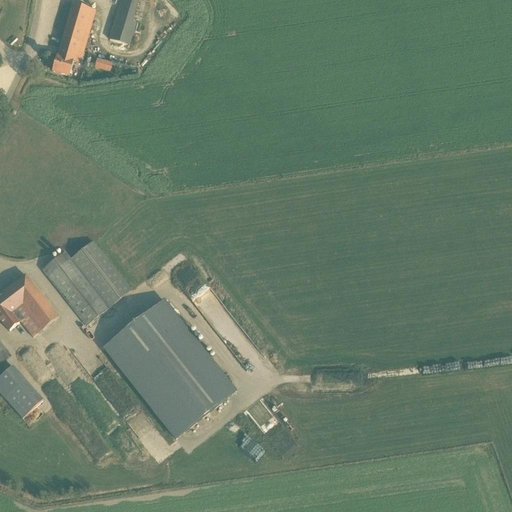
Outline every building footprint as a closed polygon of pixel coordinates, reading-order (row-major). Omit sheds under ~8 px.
[(129,47),(136,24),(133,23),(139,0),(122,0),(110,41),(129,47)] [(95,11),(73,5),(58,57),(57,57),(52,72),(69,77),(73,63),(81,65),(94,19),(93,19),(95,11)] [(97,59),(94,68),(110,73),(113,64),(97,59)] [(70,260),(65,253),(43,270),(87,327),(132,292),(93,242),(70,260)] [(26,276),(0,296),(0,320),(9,332),(21,323),(34,339),(59,319),(26,276)] [(164,302),(104,349),(176,441),(236,393),(164,302)] [(0,367),(12,357),(0,343),(0,367)] [(43,402),(13,367),(0,377),(0,394),(22,420),(43,402)] [(353,387),(353,374),(331,375),(332,387),(353,387)]
